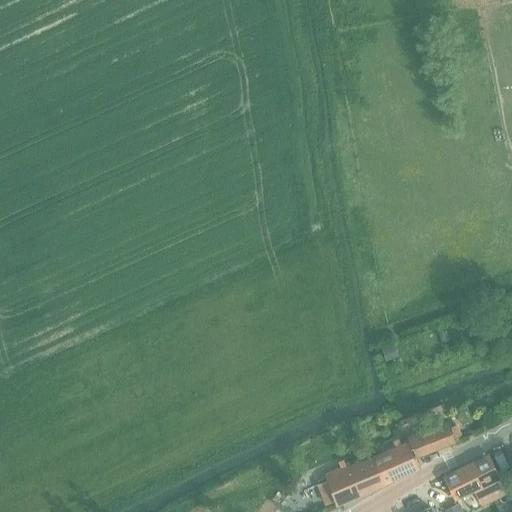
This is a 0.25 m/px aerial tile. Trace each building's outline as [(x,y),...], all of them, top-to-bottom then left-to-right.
[(393,345),(381,349),(386,361),(397,357),(393,345)] [(408,441),(373,457),(385,483),(419,467),(416,457),(440,448),(433,429),(408,438),(408,441)] [(482,505),(506,493),(487,455),(444,476),(455,499),(474,490),(482,505)] [(327,481),(317,485),(325,505),(335,501),(336,504),(384,483),(385,483),(373,457),(342,470),(341,468),(325,477),(327,481)] [(463,511),(459,502),(445,510),(446,511),(463,511)]
